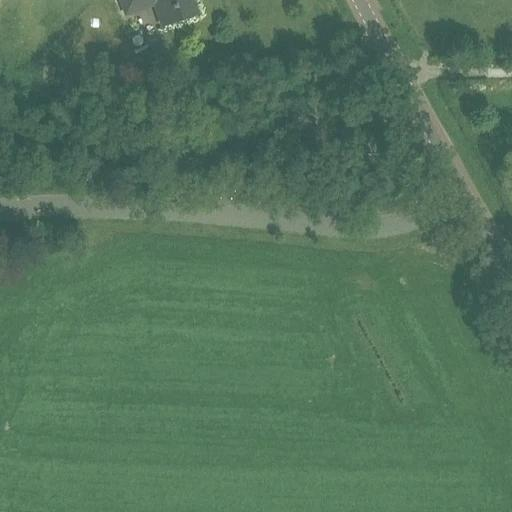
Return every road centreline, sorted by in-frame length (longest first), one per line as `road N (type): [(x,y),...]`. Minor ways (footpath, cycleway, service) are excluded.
road 1 (unclassified): [(0,209),(242,216)]
road 2 (unclassified): [(242,216),(388,226),(463,192)]
road 3 (unclassified): [(406,88),(266,176),(245,197),(242,216)]
